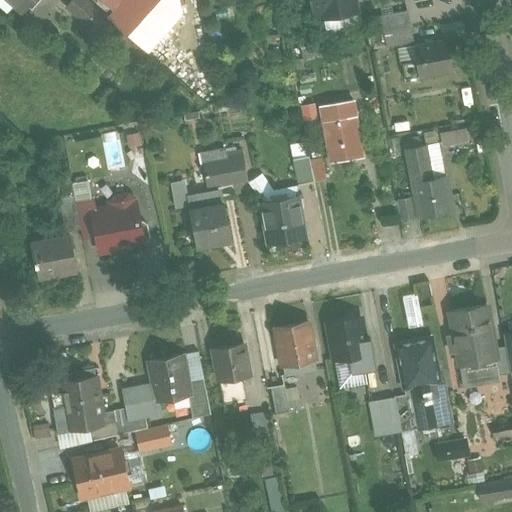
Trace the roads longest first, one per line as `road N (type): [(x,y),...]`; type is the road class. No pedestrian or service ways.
road 1 (residential): [(511,242),(0,337)]
road 2 (residential): [(511,176),(479,0)]
road 3 (residential): [(0,395),(27,511)]
